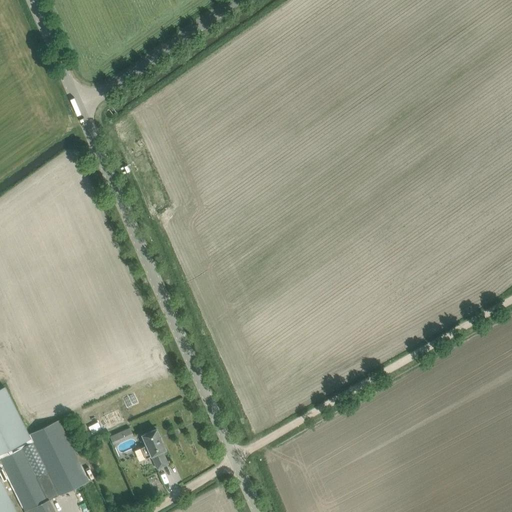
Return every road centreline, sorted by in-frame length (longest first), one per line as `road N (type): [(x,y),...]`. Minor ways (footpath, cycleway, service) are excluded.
road 1 (tertiary): [(257,511),(77,105)]
road 2 (track): [(151,511),(511,298)]
road 3 (tertiary): [(77,105),(230,0)]
